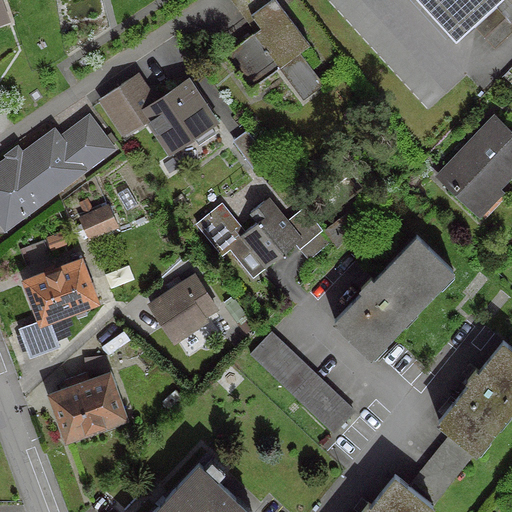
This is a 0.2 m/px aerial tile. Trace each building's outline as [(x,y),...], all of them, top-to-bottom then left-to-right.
[(10,0),(0,0),(0,27),(17,23),(10,0)] [(237,74),(248,89),(307,45),(272,0),(237,0),(261,31),(255,35),(252,32),(222,55),(234,71),(233,72),(235,75),(237,74)] [(511,0),(419,0),(457,40),(474,25),(496,48),(511,33),(511,0)] [(311,57),(290,71),(308,98),(330,84),(311,57)] [(153,102),(136,76),(100,100),(122,133),(147,116),(169,149),(210,122),(183,82),(153,102)] [(511,169),(511,135),(493,117),(442,171),(454,182),(448,188),(472,211),(473,210),(473,209),(492,188),(493,189),(511,169)] [(10,159),(0,166),(0,218),(4,223),(17,213),(18,215),(24,211),(22,209),(105,147),(86,122),(61,140),(65,144),(60,147),(51,135),(13,164),(10,159)] [(257,151),(243,132),(231,140),(246,160),(257,151)] [(380,200),(373,191),(321,230),(334,247),(380,200)] [(228,248),(251,276),(299,237),(266,197),(248,212),(255,221),(241,232),(236,227),(234,228),(216,206),(194,223),(220,255),(228,248)] [(113,225),(106,207),(70,223),(77,239),(86,235),(86,237),(113,225)] [(297,248),(306,260),(328,241),(319,230),(319,229),(303,208),(291,218),(308,239),(297,248)] [(332,320),(368,355),(450,270),(414,235),(371,279),(368,277),(358,287),(361,290),(332,320)] [(77,260),(24,280),(39,320),(92,300),(77,260)] [(187,324),(213,307),(193,276),(148,305),(171,341),(190,329),(187,324)] [(331,433),(351,412),(268,333),(248,354),(331,433)] [(436,420),(451,433),(474,451),(511,404),(511,349),(500,341),(476,371),(473,368),(465,379),(467,381),(436,420)] [(50,395),(65,436),(120,416),(105,375),(89,381),(85,372),(62,380),(65,389),(50,395)] [(420,470),(443,489),(470,455),(447,437),(420,470)] [(247,511),(196,464),(151,511),(247,511)] [(411,482),(434,500),(443,489),(420,470),(411,482)] [(424,511),(430,505),(392,474),(368,505),(365,502),(357,511),(424,511)]
